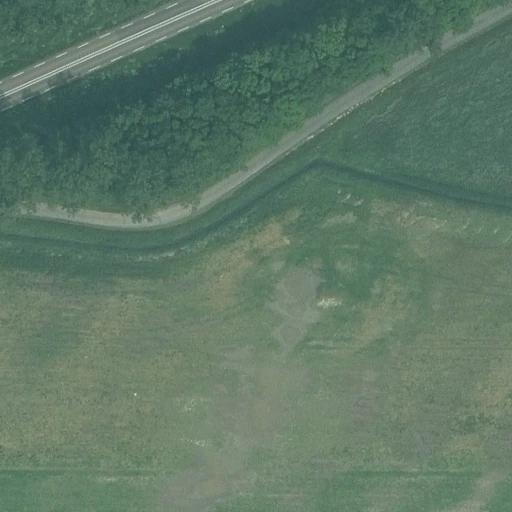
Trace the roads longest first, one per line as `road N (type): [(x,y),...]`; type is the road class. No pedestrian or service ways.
road 1 (unclassified): [(0,207),(130,221),(196,206),(384,77),(511,8)]
road 2 (primary): [(0,98),(221,0)]
